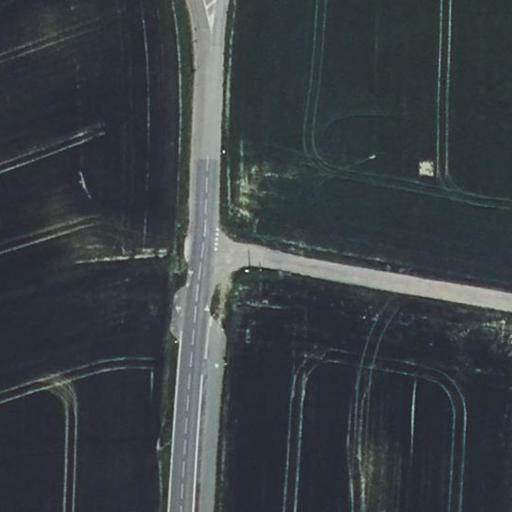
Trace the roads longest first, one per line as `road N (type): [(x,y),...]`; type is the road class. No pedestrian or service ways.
road 1 (residential): [(208,61),(180,511)]
road 2 (track): [(511,299),(202,252)]
